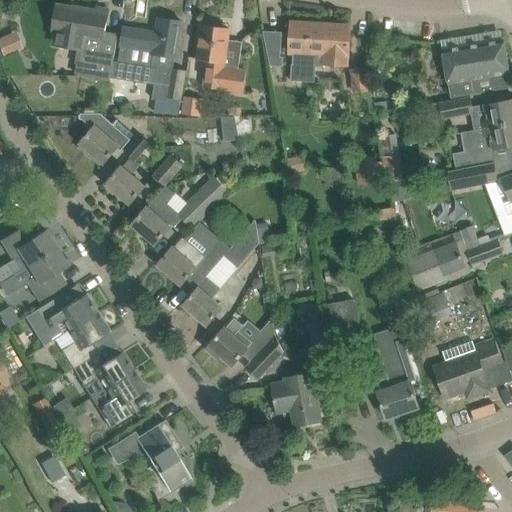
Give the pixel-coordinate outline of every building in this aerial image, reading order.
[(54,45),(59,46),(79,49),(75,75),(96,78),(111,81),(115,54),(102,52),(109,10),(97,8),(96,12),(84,10),(84,8),(75,6),(74,9),(57,6),(53,32),(56,33),(54,45)] [(176,57),(178,42),(182,22),(159,18),(156,32),(124,26),(121,45),(119,62),(132,64),(158,68),(153,99),(154,99),(153,108),(179,112),(181,99),(182,99),(186,72),(173,70),(175,57),(176,57)] [(290,53),(294,54),(293,66),(292,66),(291,81),(315,82),(316,67),(323,68),(323,65),(348,66),(350,32),(327,30),(327,24),(292,22),(290,53)] [(202,25),(199,45),(198,60),(207,61),(204,87),(244,92),(247,71),(225,68),(230,29),(227,28),(226,24),(215,23),(213,27),(202,25)] [(0,37),(0,49),(3,58),(22,50),(15,31),(0,37)] [(501,40),(473,45),(477,69),(508,64),(505,43),(501,40)] [(443,50),(447,74),(477,69),(473,45),(443,50)] [(283,59),(268,58),(270,68),(282,68),(283,59)] [(477,69),(447,74),(448,79),(427,82),(429,96),(450,92),(451,98),(493,90),(511,87),(511,83),(508,64),(477,69)] [(369,88),(366,74),(365,69),(352,71),(355,93),(369,91),(369,88)] [(182,114),(202,117),(204,99),(185,97),(182,114)] [(463,98),(430,105),(433,121),(466,115),(463,98)] [(511,98),(470,108),(474,131),(511,122),(511,98)] [(374,103),(375,112),(388,111),(387,101),(374,103)] [(81,114),(79,117),(80,117),(79,118),(81,120),(82,119),(93,129),(80,144),(92,154),(90,156),(99,164),(101,162),(103,164),(117,148),(121,152),(135,135),(117,120),(113,124),(101,114),(81,114)] [(251,117),(238,118),(240,139),(253,138),(251,117)] [(511,122),(474,131),(467,132),(472,154),(454,158),(457,170),(496,162),(493,151),(511,146),(511,122)] [(383,137),(384,146),(398,144),(397,134),(383,137)] [(140,137),(126,152),(131,157),(136,160),(142,153),(149,145),(140,137)] [(398,144),(384,146),(380,147),(381,158),(385,157),(389,184),(391,184),(399,182),(398,176),(400,175),(397,155),(400,155),(398,144)] [(149,145),(142,153),(148,158),(155,150),(149,145)] [(183,166),(172,156),(154,176),(165,186),(183,166)] [(302,171),(299,156),(286,158),(289,174),(302,171)] [(122,167),(119,169),(106,184),(130,204),(145,186),(131,175),(140,164),(136,160),(131,157),(122,167)] [(358,162),(363,187),(380,183),(375,159),(358,162)] [(451,191),(494,182),(500,180),(496,162),(457,170),(448,172),(451,191)] [(247,169),(237,176),(243,184),(252,177),(247,169)] [(215,177),(187,204),(189,206),(203,219),(230,193),(236,187),(233,185),(223,174),(217,179),(215,177)] [(511,175),(504,179),(500,180),(494,182),(487,185),(496,208),(511,201),(511,175)] [(399,182),(391,184),(395,202),(412,199),(408,181),(399,182)] [(146,210),(132,225),(155,245),(173,225),(175,227),(183,218),(169,205),(177,195),(167,186),(158,197),(148,208),(148,207),(146,210)] [(380,221),(397,218),(395,207),(378,210),(380,221)] [(255,220),(230,250),(225,257),(238,268),(260,243),(272,242),(270,231),(258,233),(256,221),(255,220)] [(13,274),(27,266),(56,248),(45,230),(49,228),(48,227),(35,236),(27,223),(0,240),(12,260),(6,264),(0,267),(0,283),(14,275),(13,274)] [(225,257),(230,250),(199,224),(186,239),(183,237),(174,248),(173,247),(158,265),(181,285),(198,265),(209,274),(225,257)] [(463,238),(468,250),(481,245),(473,226),(460,231),(461,231),(461,233),(463,238)] [(461,231),(453,234),(456,241),(463,238),(461,233),(461,231)] [(481,245),(468,250),(466,250),(472,266),(504,254),(498,238),(481,245)] [(444,281),(442,276),(466,267),(456,242),(407,261),(418,291),(444,281)] [(277,255),(275,244),(262,246),(263,257),(277,255)] [(56,248),(27,266),(33,276),(26,281),(38,301),(49,295),(66,284),(58,272),(71,264),(71,262),(67,265),(56,248)] [(199,288),(197,290),(184,306),(207,325),(222,308),(209,296),(218,286),(209,278),(200,289),(199,288)] [(256,288),(261,288),(264,283),(262,279),(256,278),(254,283),(256,288)] [(286,284),(287,293),(299,291),(298,282),(286,284)] [(61,320),(68,331),(97,313),(86,295),(87,294),(86,293),(63,307),(58,298),(61,295),(61,294),(44,305),(36,310),(25,317),(30,324),(40,317),(48,329),(61,320)] [(452,314),(444,293),(422,301),(429,322),(452,314)] [(329,304),(336,345),(362,340),(355,300),(329,304)] [(9,306),(0,311),(0,318),(6,329),(18,321),(9,306)] [(61,350),(73,368),(94,355),(87,345),(110,331),(109,330),(108,330),(97,313),(68,331),(75,341),(61,350)] [(248,348),(257,357),(276,335),(273,318),(260,333),(248,322),(244,326),(235,319),(226,329),(225,328),(207,349),(218,359),(220,355),(233,366),(248,348)] [(375,335),(388,374),(374,378),(379,391),(378,392),(387,418),(419,408),(411,381),(416,380),(403,340),(396,342),(392,329),(375,335)] [(276,335),(257,357),(246,368),(258,379),(283,353),(279,341),(276,335)] [(443,351),(447,362),(435,367),(446,398),(465,391),(468,398),(490,390),(482,368),(501,361),(494,339),(475,346),(473,340),(443,351)] [(319,370),(333,368),(329,343),(315,345),(317,355),(319,370)] [(98,378),(104,389),(133,371),(122,353),(123,352),(123,351),(100,365),(94,355),(73,368),(84,387),(98,378)] [(109,426),(117,422),(134,411),(133,411),(130,413),(123,403),(146,389),(146,388),(144,388),(133,371),(104,389),(91,397),(109,426)] [(313,372),(304,374),(284,377),(285,381),(271,384),(276,413),(291,410),(294,427),(322,422),(313,372)] [(42,390),(49,401),(55,397),(49,386),(42,390)] [(32,404),(51,440),(64,433),(45,397),(32,404)] [(148,431),(138,437),(134,431),(107,449),(117,464),(144,453),(151,465),(144,469),(152,489),(157,501),(191,479),(175,452),(183,447),(164,420),(148,431)] [(88,452),(89,448),(87,445),(83,444),(79,446),(78,450),(80,454),(85,455),(88,452)] [(426,511),(478,511),(479,504),(446,502),(427,500),(426,511)] [(119,503),(112,507),(114,511),(129,511),(130,509),(123,503),(119,503)]
